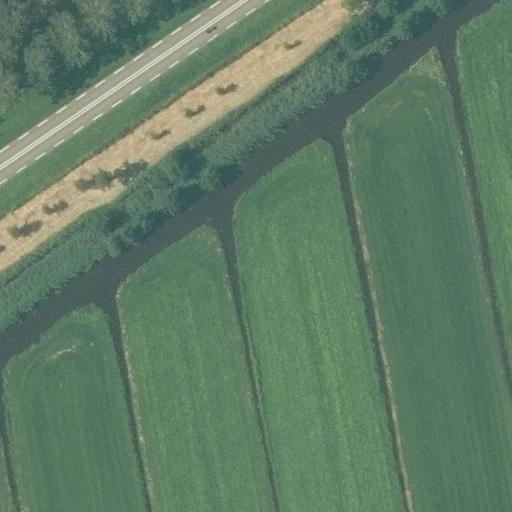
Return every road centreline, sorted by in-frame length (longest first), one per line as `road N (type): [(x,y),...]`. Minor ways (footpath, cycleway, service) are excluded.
road 1 (track): [(0,314),(422,0)]
road 2 (primary): [(0,167),(245,0)]
